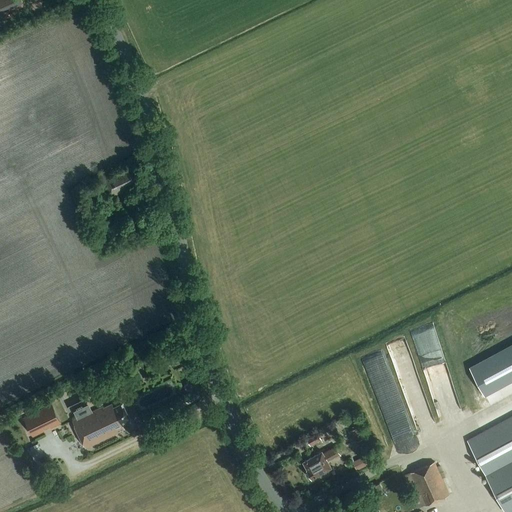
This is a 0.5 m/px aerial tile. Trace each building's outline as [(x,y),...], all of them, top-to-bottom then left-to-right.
[(0,0),(0,17),(27,6),(24,0),(0,0)] [(139,182),(132,168),(104,180),(111,196),(119,193),(118,192),(139,182)] [(100,235),(109,231),(107,225),(97,229),(100,235)] [(111,230),(99,235),(104,247),(116,242),(111,230)] [(485,394),(511,379),(511,345),(471,368),(485,394)] [(70,408),(83,401),(79,394),(66,400),(70,408)] [(98,405),(104,402),(102,397),(95,400),(98,405)] [(73,421),(86,447),(124,429),(122,424),(131,420),(123,402),(114,407),(112,403),(104,407),(104,406),(73,421)] [(51,405),(25,418),(34,436),(44,431),(43,430),(50,426),(51,428),(60,423),(51,405)] [(511,416),(468,440),(489,479),(507,511),(511,508),(511,416)] [(359,426),(351,431),(357,441),(365,437),(359,426)] [(322,439),(318,432),(307,438),(311,445),(322,439)] [(329,462),(341,455),(336,445),(324,452),(323,450),(303,461),(309,472),(309,473),(311,477),(312,477),(313,478),(332,467),(329,462)] [(353,461),(357,470),(368,464),(364,456),(353,461)] [(414,482),(418,491),(411,494),(418,508),(424,505),(424,506),(450,495),(435,462),(403,476),(407,485),(414,482)] [(374,493),(383,487),(381,482),(371,488),(374,493)]
